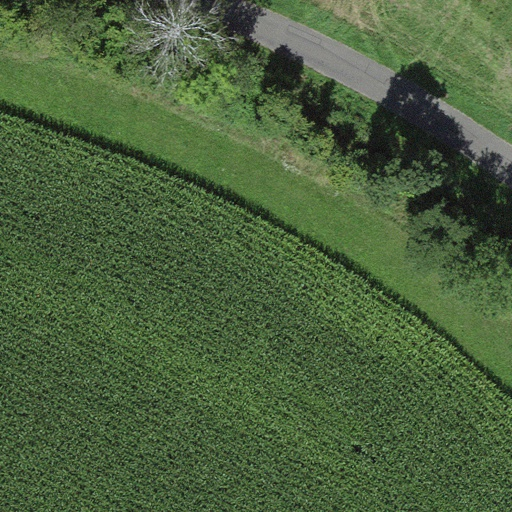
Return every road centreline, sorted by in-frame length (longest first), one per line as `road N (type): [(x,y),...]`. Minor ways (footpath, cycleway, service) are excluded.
road 1 (track): [(511,348),(321,197),(0,70)]
road 2 (unclassified): [(160,0),(432,122),(511,183)]
